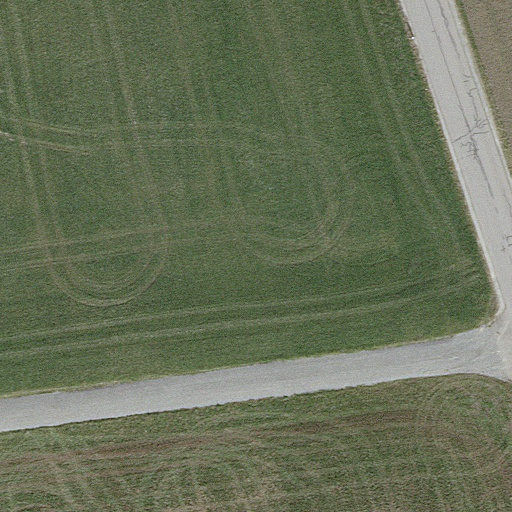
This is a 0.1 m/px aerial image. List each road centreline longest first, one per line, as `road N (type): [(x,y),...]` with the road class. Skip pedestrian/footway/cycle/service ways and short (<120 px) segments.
road 1 (track): [(0,410),(511,343)]
road 2 (tertiary): [(511,277),(421,0)]
